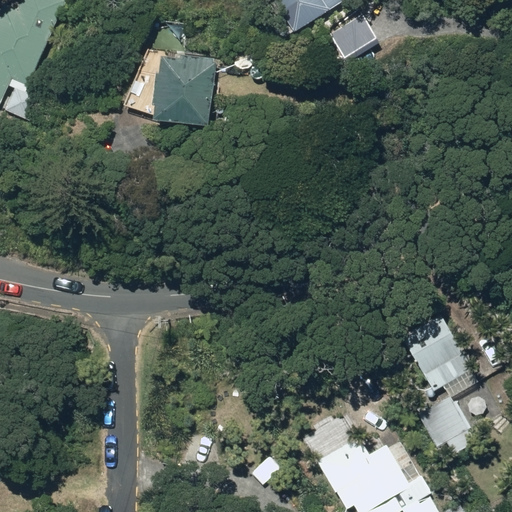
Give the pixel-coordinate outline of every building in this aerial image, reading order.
[(28,86),(67,0),(66,0),(6,0),(0,14),(0,105),(0,106),(13,79),(28,86)] [(344,1),(343,0),(276,0),(298,32),(344,1)] [(350,61),(380,42),(369,25),(339,44),(350,61)] [(154,121),(210,125),(214,59),(182,57),(181,60),(160,59),(154,121)] [(435,392),(472,371),(435,304),(397,325),(435,392)] [(449,395),(420,413),(442,447),(470,429),(449,395)] [(355,502),(361,511),(403,511),(433,495),(399,440),(370,458),(359,438),(320,462),(347,508),(355,502)]
